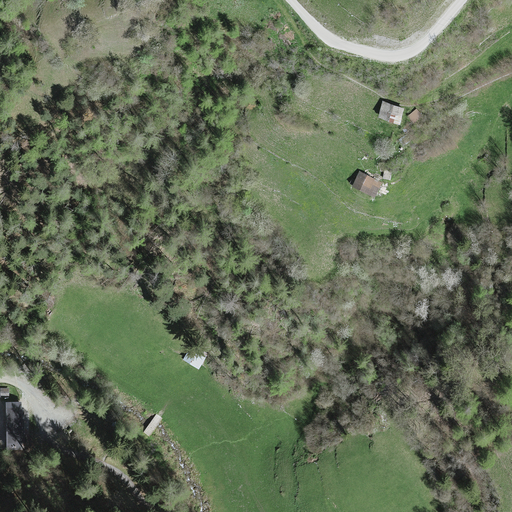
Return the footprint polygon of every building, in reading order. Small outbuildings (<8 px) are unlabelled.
[(406,109),(384,106),(381,122),(404,125),(406,109)] [(419,111),(411,119),(418,126),(426,119),(419,111)] [(382,184),(360,175),(353,190),(375,200),(382,184)] [(204,356),(189,348),(181,363),(195,371),(204,356)] [(7,424),(22,423),(21,399),(6,400),(7,424)]
